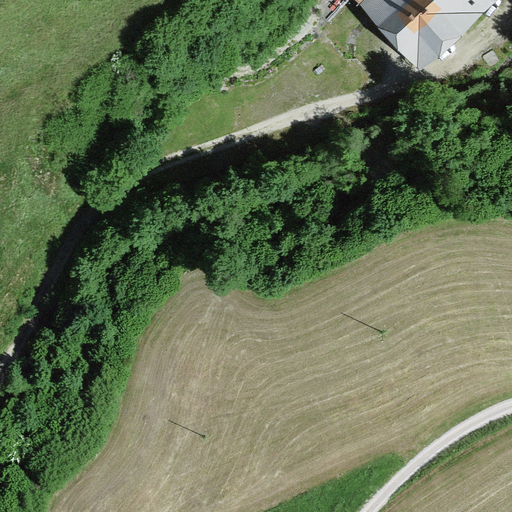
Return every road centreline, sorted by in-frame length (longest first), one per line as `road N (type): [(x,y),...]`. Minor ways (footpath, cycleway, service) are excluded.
road 1 (track): [(0,379),(75,232),(121,183),(439,71),(480,38)]
road 2 (track): [(369,511),(430,450),(511,405)]
